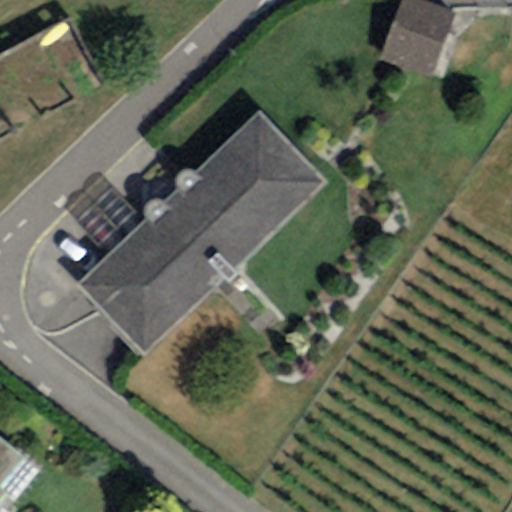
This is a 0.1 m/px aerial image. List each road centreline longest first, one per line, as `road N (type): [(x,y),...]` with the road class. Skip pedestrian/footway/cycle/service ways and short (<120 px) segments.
road 1 (residential): [(239,0),(0,248)]
road 2 (residential): [(0,328),(230,511)]
